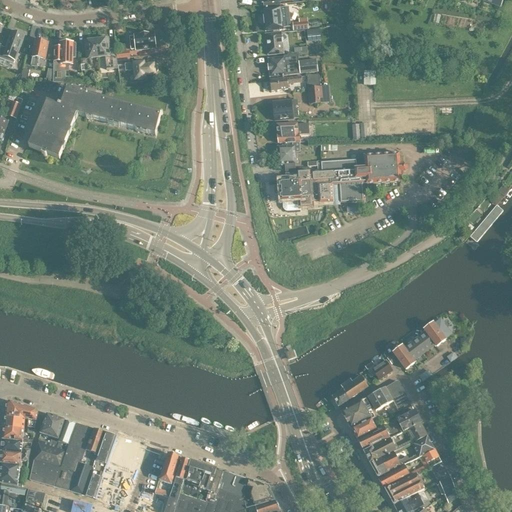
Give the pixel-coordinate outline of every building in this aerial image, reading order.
[(266,31),(284,29),(282,7),(281,7),(280,4),(264,6),(264,9),(266,31)] [(293,23),(294,31),(308,29),(307,21),(293,23)] [(320,29),(307,30),(308,42),(321,40),(320,29)] [(23,36),(24,34),(18,33),(18,34),(13,32),(8,48),(1,46),(0,47),(0,59),(14,64),(18,53),(19,54),(24,36),(23,36)] [(281,32),(265,34),(268,56),(284,54),(281,32)] [(130,37),(131,49),(135,49),(135,51),(156,49),(154,33),(133,35),(133,37),(130,37)] [(117,57),(110,58),(108,38),(96,40),(98,58),(105,57),(107,67),(112,66),(112,69),(119,69),(118,66),(118,60),(117,57)] [(48,42),(36,40),(30,65),(36,67),(38,58),(44,59),(48,42)] [(96,40),(84,41),(86,58),(82,59),(83,71),(90,70),(89,66),(92,66),(91,59),(98,58),(96,40)] [(54,69),(54,82),(65,83),(66,71),(69,71),(69,66),(72,64),(72,59),(73,57),(75,57),(76,44),(73,44),(73,43),(61,42),(61,45),(55,45),(54,60),(54,61),(54,69)] [(118,60),(129,58),(131,58),(130,51),(117,53),(117,57),(118,60)] [(284,57),(268,59),(270,77),(317,73),(316,62),(304,63),(304,65),(298,65),(297,55),(295,55),(284,56),(284,57)] [(118,66),(124,65),(125,72),(133,71),(134,81),(145,80),(145,77),(154,76),(154,73),(155,73),(156,72),(157,72),(157,71),(157,70),(157,69),(156,68),(155,68),(154,68),(153,65),(144,66),(144,63),(129,64),(129,58),(118,60),(118,66)] [(24,68),(21,80),(28,81),(30,70),(24,68)] [(365,71),(365,85),(375,85),(375,71),(365,71)] [(309,89),(320,88),(319,75),(308,76),(309,89)] [(301,77),(271,80),(272,91),(288,89),(287,84),(301,83),(301,77)] [(320,88),(309,89),(310,103),(322,102),(331,101),(329,87),(320,88)] [(29,147),(60,159),(60,158),(77,115),(78,115),(86,117),(87,118),(87,116),(92,117),(92,119),(108,123),(109,121),(120,124),(119,126),(136,130),(137,128),(144,130),(143,132),(157,136),(162,117),(88,97),(89,94),(69,89),(62,105),(60,104),(59,106),(48,102),(36,131),(30,146),(29,146),(29,147)] [(297,100),(272,102),(274,121),(293,119),(292,106),(298,106),(297,100)] [(21,105),(14,102),(9,116),(16,118),(21,105)] [(4,135),(9,122),(0,118),(0,141),(1,142),(2,140),(3,141),(5,135),(4,135)] [(293,143),(300,143),(299,135),(309,134),(308,124),(277,125),(278,135),(277,135),(279,144),(293,143)] [(300,143),(293,143),(293,147),(278,147),(279,165),(286,165),(286,171),(296,171),(295,152),(300,152),(300,143)] [(356,160),(317,163),(318,172),(312,173),(312,175),(309,176),(309,171),(285,173),(286,180),(279,181),(279,188),(274,189),(275,194),(280,194),(280,201),(283,201),(283,208),(287,211),(300,210),(300,207),(311,206),(311,202),(319,201),(319,203),(332,202),(331,185),(340,184),(341,202),(364,200),(362,182),(367,182),(367,184),(402,182),(401,172),(407,172),(409,169),(409,166),(406,164),(401,164),(400,152),(365,154),(366,167),(357,167),(356,160)] [(503,197),(498,193),(494,197),(499,201),(503,197)] [(497,204),(470,235),(478,241),(504,210),(497,204)] [(451,334),(441,320),(434,325),(433,324),(425,330),(427,333),(404,350),(412,360),(435,343),(437,346),(446,340),(445,339),(451,334)] [(394,354),(388,359),(389,359),(392,364),(398,359),(406,369),(415,363),(412,360),(404,350),(402,347),(394,353),(394,354)] [(293,351),(287,353),(289,360),(295,358),(293,351)] [(374,365),(367,370),(372,377),(375,375),(379,380),(393,371),(389,366),(386,361),(376,368),(374,365)] [(343,389),(333,397),(339,407),(346,403),(349,400),(351,399),(358,395),(367,388),(369,387),(362,376),(353,382),(351,379),(341,386),(343,389)] [(397,381),(385,388),(392,399),(405,393),(399,382),(397,381)] [(385,388),(377,393),(384,407),(385,406),(386,408),(388,407),(387,405),(393,401),(392,399),(385,388)] [(377,393),(368,398),(373,407),(376,411),(384,407),(377,393)] [(405,393),(392,399),(393,401),(395,405),(408,399),(405,393)] [(349,409),(342,413),(342,414),(342,415),(343,417),(345,418),(346,421),(371,407),(366,399),(349,409)] [(408,399),(395,405),(398,411),(402,409),(411,405),(411,404),(408,399)] [(10,402),(7,404),(6,411),(5,415),(25,418),(25,420),(28,420),(29,413),(20,411),(21,406),(10,402)] [(411,405),(402,409),(403,410),(405,414),(413,409),(411,405)] [(35,427),(38,414),(37,410),(21,406),(20,411),(29,413),(28,420),(27,426),(35,427)] [(371,407),(346,421),(348,424),(351,429),(372,419),(375,418),(374,415),(370,408),(371,408),(371,407)] [(397,421),(383,427),(390,439),(393,437),(403,432),(407,430),(421,423),(415,411),(414,411),(402,418),(396,420),(397,421)] [(5,416),(5,417),(5,423),(4,423),(4,427),(24,430),(24,426),(25,420),(25,418),(5,415),(5,416)] [(47,415),(41,434),(57,439),(64,420),(47,415)] [(351,429),(357,440),(377,430),(376,428),(372,419),(351,429)] [(39,442),(66,449),(67,447),(64,446),(65,442),(69,443),(76,424),(64,420),(57,439),(57,440),(50,438),(50,440),(39,438),(39,442)] [(421,423),(407,430),(412,439),(414,442),(414,443),(428,436),(421,423)] [(77,463),(81,464),(93,429),(76,424),(69,443),(65,442),(64,446),(67,447),(66,449),(59,468),(74,473),(77,463)] [(32,443),(33,439),(28,439),(28,436),(24,436),(24,432),(24,430),(4,427),(4,428),(3,435),(3,440),(23,442),(32,443)] [(362,449),(364,452),(390,439),(383,427),(377,430),(357,440),(362,449)] [(70,491),(69,491),(83,495),(104,433),(93,429),(81,464),(77,463),(74,473),(68,491),(70,491)] [(94,499),(115,436),(104,433),(83,495),(94,499)] [(428,436),(412,444),(418,455),(419,458),(435,450),(428,436)] [(117,437),(108,462),(159,479),(168,454),(131,441),(117,437)] [(390,439),(364,452),(371,464),(412,443),(414,442),(412,439),(398,447),(393,437),(390,439)] [(3,441),(2,449),(1,452),(22,454),(23,442),(3,440),(3,441)] [(39,442),(34,460),(35,460),(35,462),(59,468),(66,449),(39,442)] [(403,448),(371,464),(376,474),(378,478),(419,458),(418,455),(409,459),(408,457),(402,460),(399,461),(395,455),(404,450),(403,448)] [(435,450),(424,456),(425,459),(430,468),(441,462),(435,450)] [(22,454),(1,452),(0,465),(19,467),(19,469),(20,469),(22,454)] [(159,481),(171,485),(177,466),(180,458),(168,454),(159,479),(159,481)] [(167,507),(165,511),(174,511),(191,461),(182,459),(180,467),(171,498),(170,497),(167,507)] [(200,511),(216,470),(191,461),(174,511),(200,511)] [(68,491),(74,473),(59,468),(35,462),(30,480),(68,491)] [(442,462),(430,468),(432,471),(433,473),(438,480),(439,481),(450,476),(442,462)] [(22,488),(23,483),(18,483),(20,469),(19,469),(19,467),(0,465),(0,467),(0,483),(1,484),(1,485),(2,485),(1,485),(22,488)] [(405,465),(379,479),(384,487),(383,487),(385,490),(419,473),(417,470),(410,474),(405,465)] [(106,469),(103,477),(112,481),(114,476),(115,473),(106,469)] [(216,470),(200,511),(211,511),(212,504),(214,504),(224,472),(216,470)] [(250,481),(225,472),(224,472),(214,504),(212,504),(211,511),(241,511),(245,511),(247,510),(244,498),(250,481)] [(417,475),(386,490),(386,491),(389,497),(391,501),(394,505),(394,506),(418,494),(423,491),(425,490),(417,475)] [(451,478),(440,483),(445,495),(455,488),(451,478)] [(244,498),(247,510),(274,499),(268,487),(250,481),(244,498)] [(102,482),(96,499),(121,505),(126,490),(102,482)] [(26,489),(22,488),(1,485),(0,493),(8,494),(8,500),(14,501),(15,501),(16,498),(15,498),(16,495),(25,497),(26,489)] [(41,511),(46,493),(28,489),(25,505),(23,505),(21,511),(41,511)] [(130,489),(125,506),(151,511),(165,511),(169,502),(165,500),(166,496),(161,495),(160,499),(130,489)] [(455,489),(445,496),(448,504),(458,497),(455,489)] [(418,494),(394,506),(397,511),(422,511),(431,506),(423,491),(418,494)] [(0,492),(0,508),(20,511),(21,511),(23,505),(15,503),(15,501),(14,501),(8,500),(8,494),(0,493),(0,492)] [(277,511),(281,511),(274,499),(247,510),(245,511),(277,511)]
